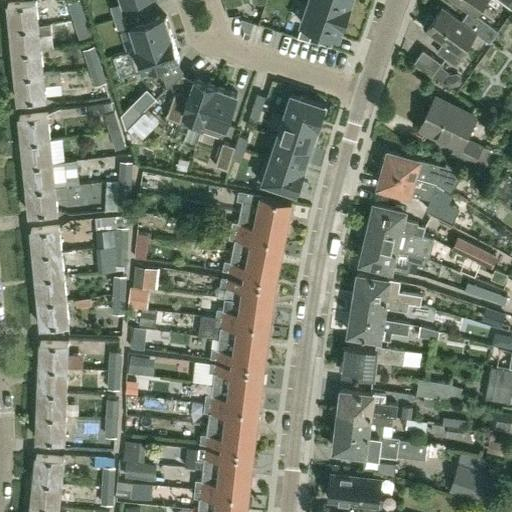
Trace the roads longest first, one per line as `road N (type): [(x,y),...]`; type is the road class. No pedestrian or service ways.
road 1 (residential): [(364,97),(322,255),(286,511)]
road 2 (residential): [(364,97),(216,46)]
